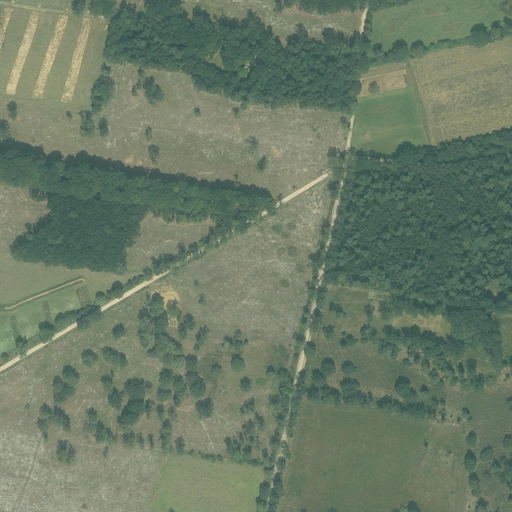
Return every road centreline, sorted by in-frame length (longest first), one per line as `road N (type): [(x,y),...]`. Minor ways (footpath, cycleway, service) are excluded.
road 1 (track): [(346,161),(0,370)]
road 2 (track): [(346,161),(266,511)]
road 3 (track): [(263,213),(0,170)]
road 4 (track): [(0,2),(211,25),(224,57)]
road 5 (track): [(511,155),(446,165),(346,161)]
road 6 (track): [(346,161),(367,0)]
